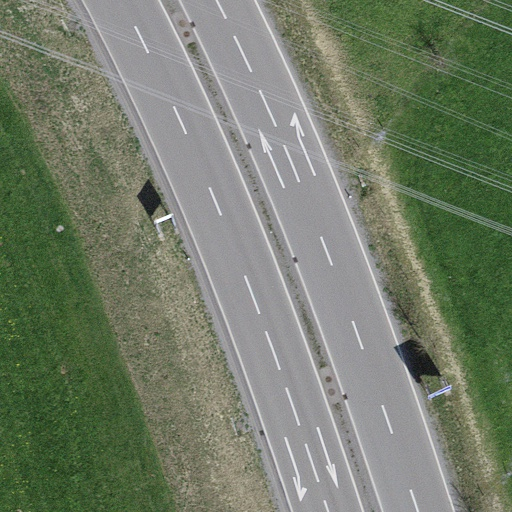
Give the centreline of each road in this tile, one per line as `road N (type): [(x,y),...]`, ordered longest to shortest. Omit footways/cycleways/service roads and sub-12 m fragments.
road 1 (secondary): [(122,0),(211,188),(326,511)]
road 2 (secondary): [(415,511),(357,328),(290,155),(216,0)]
